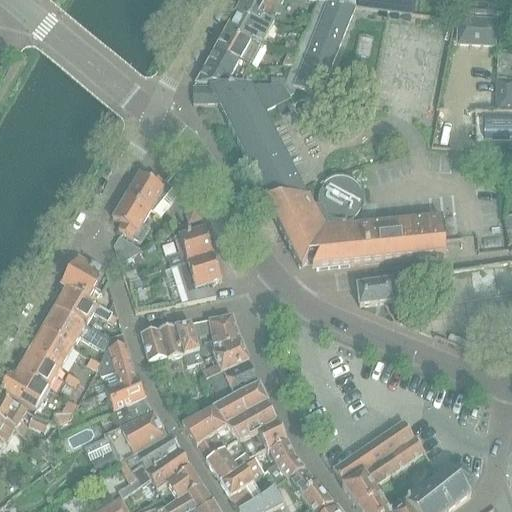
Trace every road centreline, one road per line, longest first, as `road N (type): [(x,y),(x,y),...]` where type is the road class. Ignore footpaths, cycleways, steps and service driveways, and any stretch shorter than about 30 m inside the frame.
road 1 (residential): [(284,289),(320,313),(511,391)]
road 2 (residential): [(343,511),(293,438),(242,304)]
road 3 (residential): [(284,289),(511,257)]
road 4 (residential): [(153,115),(194,150),(284,289)]
road 5 (residential): [(224,511),(150,394),(129,327)]
road 6 (residential): [(89,221),(0,367)]
road 7 (residential): [(153,115),(22,13)]
road 8 (residential): [(153,115),(221,0)]
road 9 (residential): [(511,396),(496,482),(471,511)]
road 10 (residential): [(153,115),(89,221)]
